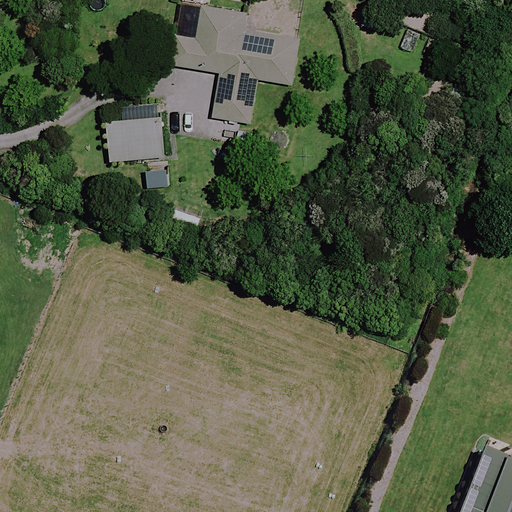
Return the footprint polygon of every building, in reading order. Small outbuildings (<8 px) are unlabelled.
[(394,14),(372,4),(361,29),(376,36),(379,29),(386,32),(394,14)] [(251,14),(204,7),(200,40),(177,37),(172,66),(222,74),(215,119),(254,125),(260,81),(295,86),(302,40),(248,32),(251,14)] [(424,33),(412,26),(400,48),(412,55),(424,33)] [(473,87),(461,81),(450,104),(462,110),(473,87)] [(171,158),(169,119),(110,122),(113,162),(171,158)] [(511,511),(511,465),(479,455),(459,511),(511,511)]
